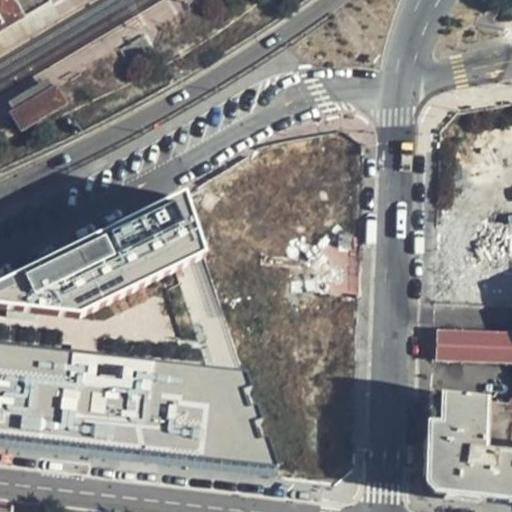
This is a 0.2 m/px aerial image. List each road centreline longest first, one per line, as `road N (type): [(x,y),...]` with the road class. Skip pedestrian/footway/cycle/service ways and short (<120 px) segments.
road 1 (unclassified): [(0,237),(282,93),(398,86)]
road 2 (primary): [(381,511),(398,86)]
road 3 (primary): [(0,192),(156,112),(330,0)]
road 4 (primary): [(237,511),(0,484)]
